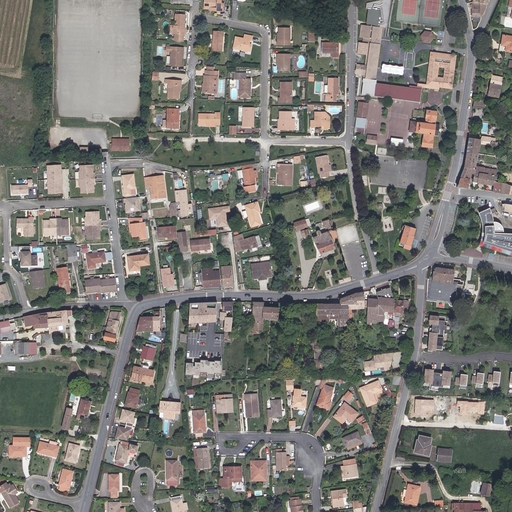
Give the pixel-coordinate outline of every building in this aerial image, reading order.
[(205,0),(205,7),(213,7),(213,9),(218,9),(218,10),(222,10),(222,2),(222,0),(205,0)] [(477,3),(474,3),(473,3),(471,3),(473,18),(480,17),(480,15),(477,3)] [(370,23),(370,26),(381,28),(383,9),(380,9),(380,13),(370,12),(368,23),(370,23)] [(186,15),(176,14),(174,34),(175,35),(183,35),(184,35),(186,15)] [(290,25),(279,25),(279,44),(290,44),(290,25)] [(363,37),(363,42),(368,43),(369,37),(378,39),(381,28),(370,26),(368,26),(362,25),(360,36),(363,37)] [(223,30),(213,30),(212,51),(222,51),(223,30)] [(433,39),(431,33),(425,33),(421,37),(424,43),(429,44),(433,39)] [(243,39),(236,37),(233,48),(249,52),(250,46),(248,46),(249,40),(251,40),(251,37),(243,35),(243,39)] [(511,36),(503,35),(500,50),(511,52),(511,36)] [(342,42),(324,41),(323,51),(333,51),(333,56),(342,56),(342,42)] [(375,66),(378,44),(368,43),(365,65),(375,66)] [(182,49),(166,47),(165,52),(170,52),(169,67),(180,67),(181,53),(182,53),(182,49)] [(278,69),(289,69),(289,56),(284,56),(284,51),(277,51),(277,56),(279,56),(278,69)] [(437,86),(449,87),(452,56),(430,53),(426,85),(437,86)] [(375,66),(365,65),(359,64),(357,74),(363,75),(362,78),(372,80),(375,66)] [(404,73),(405,65),(383,64),(382,72),(404,73)] [(207,76),(205,76),(204,93),(214,93),(215,71),(207,71),(207,76)] [(247,88),(247,79),(245,79),(245,73),(233,72),(233,79),(238,79),(238,97),(249,97),(249,88),(247,88)] [(338,91),(340,91),(340,76),(330,76),(330,91),(327,91),(327,98),(338,98),(338,91)] [(360,95),(382,97),(383,85),(373,84),(374,80),(372,80),(362,78),(360,95)] [(171,80),(171,83),(169,83),(168,99),(179,99),(179,85),(181,85),(181,80),(171,80)] [(285,97),(290,97),(290,81),(279,80),(279,97),(278,97),(277,101),(285,102),(285,97)] [(495,83),(491,82),(488,96),(498,98),(501,83),(495,82),(495,83)] [(403,88),(383,85),(382,97),(402,99),(403,88)] [(419,101),(421,87),(416,87),(416,89),(408,88),(403,88),(402,99),(419,101)] [(485,101),(474,100),(473,107),(485,109),(485,101)] [(367,103),(359,102),(357,117),(365,118),(367,103)] [(253,107),(238,107),(237,116),(242,116),(242,128),(253,128),(253,107)] [(310,118),(310,125),(320,126),(323,126),(328,126),(328,118),(323,118),(323,110),(314,110),(314,119),(310,118)] [(417,122),(415,133),(423,134),(422,147),(432,148),(434,136),(439,137),(440,130),(440,127),(435,126),(437,112),(427,111),(425,123),(417,122)] [(279,130),(291,130),(290,112),(280,112),(280,125),(278,126),(279,130)] [(175,114),(167,113),(167,120),(167,128),(178,128),(179,121),(175,121),(175,114)] [(207,124),(216,124),(219,125),(219,113),(216,113),(216,115),(199,114),(198,123),(207,124)] [(409,121),(408,131),(415,133),(417,122),(409,121)] [(368,136),(366,143),(376,144),(377,137),(368,136)] [(467,153),(469,154),(478,156),(480,146),(481,141),(476,140),(469,139),(467,153)] [(473,181),(475,173),(476,166),(478,156),(469,154),(468,168),(472,169),(470,180),(473,181)] [(328,174),(329,173),(327,158),(315,159),(317,175),(319,175),(320,180),(328,179),(328,174)] [(49,178),(63,178),(62,174),(61,174),(62,164),(48,165),(49,178)] [(81,178),(96,178),(96,174),(94,174),(94,165),(82,165),(82,170),(81,171),(81,178)] [(278,180),(291,180),(291,166),(277,165),(277,169),(279,169),(278,180)] [(479,174),(477,183),(486,185),(488,176),(496,177),(497,170),(485,168),(485,167),(476,166),(475,173),(479,174)] [(470,180),(472,169),(468,168),(465,167),(461,178),(470,180)] [(255,185),(254,180),(252,173),(252,169),(250,169),(242,171),(241,171),(242,179),(244,187),(242,188),(243,193),(254,190),(253,185),(255,185)] [(162,181),(166,181),(166,175),(152,177),(155,199),(165,197),(162,181)] [(132,192),(137,191),(135,176),(124,178),(126,198),(133,197),(132,192)] [(494,185),(495,182),(496,177),(488,176),(486,185),(493,187),(493,192),(501,193),(502,187),(494,185)] [(63,178),(49,178),(49,192),(62,192),(62,182),(63,182),(63,178)] [(96,178),(81,178),(81,186),(82,188),(82,192),(94,192),(94,183),(95,183),(96,178)] [(470,180),(461,178),(458,187),(469,188),(470,180)] [(502,187),(501,193),(505,194),(507,184),(495,182),(494,185),(502,187)] [(27,193),(27,184),(11,185),(11,194),(27,193)] [(187,194),(186,186),(180,187),(183,211),(190,210),(189,194),(187,194)] [(142,210),(140,196),(124,198),(126,212),(142,210)] [(255,205),(244,208),(251,229),(260,226),(256,214),(258,213),(255,205)] [(230,206),(208,208),(209,219),(216,218),(217,227),(227,226),(225,212),(230,212),(230,206)] [(511,252),(511,233),(504,234),(494,233),(494,221),(493,216),(497,215),(496,210),(492,212),(491,208),(482,212),(485,220),(486,230),(483,243),(511,252)] [(88,217),(87,218),(87,226),(102,226),(102,221),(101,221),(100,212),(88,212),(88,217)] [(310,227),(306,214),(297,217),(300,230),(310,227)] [(24,219),(16,219),(16,227),(24,227),(24,236),(32,236),(32,217),(28,217),(28,220),(25,220),(24,219)] [(43,220),(44,235),(56,235),(56,218),(52,218),(52,220),(43,220)] [(56,218),(56,235),(69,235),(69,220),(60,220),(60,218),(56,218)] [(142,219),(129,219),(131,227),(132,226),(134,233),(134,238),(142,237),(148,236),(145,224),(143,224),(142,219)] [(499,224),(496,222),(494,221),(494,233),(504,234),(503,231),(502,228),(500,226),(499,224)] [(336,248),(334,242),(329,232),(332,230),(329,222),(323,223),(326,234),(321,236),(319,233),(318,233),(317,233),(316,234),(317,237),(313,239),(321,255),(336,248)] [(102,226),(87,226),(87,233),(89,235),(89,239),(101,239),(101,229),(102,230),(102,226)] [(417,230),(406,227),(401,245),(406,247),(405,251),(411,252),(415,240),(414,240),(417,230)] [(177,229),(159,230),(159,240),(169,240),(169,242),(178,241),(177,229)] [(180,251),(188,250),(185,231),(177,232),(180,251)] [(241,235),(233,237),(236,252),(250,248),(250,250),(257,247),(254,237),(243,240),(241,235)] [(209,239),(192,240),(193,249),(209,248),(209,239)] [(21,265),(38,265),(38,254),(31,254),(31,246),(21,246),(21,265)] [(77,260),(76,248),(68,249),(69,261),(77,260)] [(105,251),(87,253),(89,267),(95,267),(95,262),(106,261),(106,260),(105,253),(105,251)] [(149,258),(129,260),(130,273),(141,272),(140,269),(150,268),(149,258)] [(269,261),(251,265),(253,278),(257,278),(256,277),(258,276),(258,280),(267,279),(266,275),(268,275),(268,276),(271,276),(269,261)] [(70,290),(67,266),(58,267),(60,286),(64,286),(64,291),(70,290)] [(231,266),(221,267),(223,285),(233,284),(231,266)] [(201,269),(202,274),(202,281),(203,287),(221,286),(220,271),(217,272),(217,268),(201,269)] [(432,287),(431,299),(454,302),(456,285),(456,280),(452,280),(454,271),(437,269),(434,271),(433,277),(435,278),(434,281),(430,281),(430,287),(432,287)] [(42,270),(29,272),(30,277),(32,277),(33,289),(45,287),(42,270)] [(175,288),(173,277),(171,277),(170,271),(161,272),(163,289),(175,288)] [(85,281),(86,294),(101,293),(102,294),(117,294),(116,281),(101,282),(101,280),(85,281)] [(0,301),(9,298),(5,284),(0,285),(0,301)] [(391,288),(378,292),(380,300),(379,309),(379,311),(385,312),(393,312),(394,301),(391,288)] [(364,301),(364,291),(351,296),(351,300),(364,301)] [(339,299),(340,305),(349,305),(349,309),(363,309),(364,301),(351,300),(351,296),(339,299)] [(369,299),(368,308),(379,309),(380,300),(369,299)] [(409,302),(394,301),(393,312),(406,314),(406,311),(408,311),(409,302)] [(190,303),(188,324),(216,321),(217,302),(190,303)] [(232,311),(232,306),(232,302),(223,302),(223,311),(232,311)] [(279,307),(263,307),(263,303),(253,302),(251,331),(261,332),(263,319),(278,320),(279,307)] [(340,305),(317,305),(316,323),(328,324),(329,318),(341,319),(341,320),(350,320),(349,309),(349,305),(340,305)] [(378,315),(379,311),(379,309),(368,308),(367,323),(372,323),(372,321),(384,322),(384,315),(378,315)] [(40,329),(69,325),(67,315),(66,310),(44,313),(32,316),(32,321),(33,322),(33,326),(39,326),(40,329)] [(224,331),(231,331),(231,318),(225,317),(225,313),(219,312),(219,319),(225,319),(224,331)] [(121,313),(110,313),(104,340),(114,342),(121,313)] [(442,350),(444,330),(446,330),(446,325),(444,325),(445,317),(435,316),(433,316),(431,315),(430,319),(432,319),(432,324),(434,324),(434,328),(432,328),(430,328),(429,336),(431,336),(430,345),(428,344),(428,349),(430,349),(432,349),(442,350)] [(32,321),(32,316),(22,318),(23,327),(33,326),(33,322),(32,321)] [(152,331),(152,317),(140,317),(136,331),(152,331)] [(8,324),(8,321),(0,322),(0,333),(14,330),(12,323),(8,324)] [(22,353),(31,353),(31,342),(22,342),(22,353)] [(151,357),(153,348),(145,345),(143,345),(140,357),(152,361),(153,357),(151,357)] [(321,352),(319,352),(314,352),(313,376),(323,376),(324,365),(320,365),(321,352)] [(390,370),(393,359),(390,359),(390,358),(393,357),(394,353),(375,355),(376,362),(366,363),(367,371),(377,370),(377,368),(385,367),(386,370),(390,370)] [(186,362),(185,374),(200,375),(200,373),(206,373),(206,378),(214,379),(214,373),(222,373),(222,361),(214,360),(214,362),(208,361),(208,360),(201,360),(200,363),(186,362)] [(140,368),(134,367),(131,377),(142,379),(142,381),(150,383),(152,371),(147,370),(140,368)] [(437,373),(433,372),(433,371),(425,370),(423,382),(429,383),(429,386),(429,389),(431,390),(431,386),(439,387),(443,387),(443,384),(450,385),(451,374),(451,373),(442,372),(442,373),(437,373)] [(467,375),(460,374),(460,379),(459,384),(459,385),(466,386),(467,375)] [(393,384),(400,386),(402,376),(395,375),(393,384)] [(319,386),(325,388),(327,383),(328,380),(321,378),(319,386)] [(294,379),(286,380),(287,390),(294,389),(294,379)] [(384,390),(380,381),(371,384),(373,406),(378,403),(374,394),(384,390)] [(336,386),(327,383),(325,388),(325,389),(324,388),(318,403),(330,408),(332,402),(330,401),(336,386)] [(369,407),(373,406),(371,384),(361,388),(369,407)] [(132,406),(136,407),(140,389),(130,387),(126,402),(132,404),(132,406)] [(297,397),(296,397),(296,406),(308,406),(308,397),(303,397),(303,388),(297,388),(297,397)] [(350,391),(345,396),(349,399),(354,394),(350,391)] [(258,393),(247,393),(247,410),(249,410),(249,417),(259,417),(258,393)] [(229,410),(230,412),(234,412),(233,395),(225,395),(225,399),(217,400),(217,410),(229,410)] [(78,411),(76,410),(76,412),(78,413),(76,417),(84,419),(84,416),(87,417),(91,401),(88,400),(89,397),(86,396),(85,399),(80,397),(79,399),(81,400),(78,411)] [(434,401),(416,400),(415,410),(415,414),(425,414),(425,410),(434,410),(434,401)] [(282,401),(272,402),(273,411),(269,411),(269,418),(283,417),(282,401)] [(468,415),(468,412),(478,412),(478,414),(484,414),(484,412),(485,403),(485,402),(479,402),(479,403),(468,402),(458,401),(458,406),(460,406),(460,415),(468,415)] [(165,410),(165,413),(165,418),(175,419),(175,413),(175,411),(181,411),(180,403),(161,402),(161,410),(165,410)] [(346,402),(335,416),(340,419),(344,414),(348,416),(353,421),(360,413),(346,402)] [(73,409),(66,408),(62,428),(68,429),(72,417),(70,416),(73,409)] [(131,423),(134,412),(123,409),(120,418),(122,418),(121,421),(126,423),(124,429),(119,427),(118,431),(117,430),(114,439),(126,440),(129,430),(131,431),(133,424),(131,423)] [(194,432),(206,431),(205,414),(194,415),(194,432)] [(344,414),(340,419),(344,422),(348,416),(344,414)] [(502,424),(503,415),(495,414),(494,423),(502,424)] [(362,439),(357,431),(343,439),(347,446),(362,439)] [(429,445),(431,440),(421,436),(419,442),(421,442),(417,453),(428,456),(431,446),(429,445)] [(28,446),(28,438),(19,438),(19,442),(16,442),(16,445),(12,445),(8,445),(8,456),(24,456),(24,446),(28,446)] [(55,456),(58,446),(39,442),(37,452),(55,456)] [(121,445),(118,444),(116,462),(126,464),(128,451),(135,453),(136,446),(130,445),(130,444),(121,442),(121,445)] [(78,446),(68,443),(63,460),(74,463),(78,446)] [(207,448),(199,448),(201,468),(208,468),(207,448)] [(452,451),(438,448),(436,460),(450,462),(452,451)] [(286,468),(286,456),(286,455),(284,455),(283,449),(277,449),(277,452),(277,469),(286,470),(286,468)] [(355,458),(345,460),(346,465),(344,465),(346,477),(358,475),(357,463),(356,464),(355,458)] [(176,461),(167,461),(167,486),(176,486),(176,461)] [(267,461),(252,462),(254,481),(268,480),(267,461)] [(231,478),(242,478),(242,468),(234,468),(234,470),(224,470),(224,480),(220,480),(220,487),(232,487),(231,482),(231,478)] [(58,486),(65,487),(67,488),(71,472),(61,470),(57,485),(58,486)] [(120,475),(108,475),(108,492),(110,492),(111,499),(118,498),(117,492),(120,492),(120,475)] [(494,483),(484,481),(482,493),(491,495),(494,483)] [(4,485),(2,482),(0,483),(0,493),(8,507),(16,502),(11,493),(15,491),(11,484),(10,485),(8,482),(6,483),(4,485)] [(417,486),(405,484),(403,502),(415,503),(417,486)] [(341,495),(347,494),(346,489),(332,491),(335,505),(342,504),(341,495)] [(184,511),(181,497),(171,498),(173,511),(184,511)] [(304,511),(303,505),(302,506),(301,499),(290,500),(291,507),(293,507),(294,511),(304,511)] [(455,502),(455,511),(464,511),(464,509),(460,509),(460,503),(455,502)] [(123,510),(124,504),(114,503),(113,511),(127,511),(127,510),(123,510)] [(464,509),(464,511),(486,511),(487,511),(482,511),(482,503),(460,503),(460,509),(464,509)]
